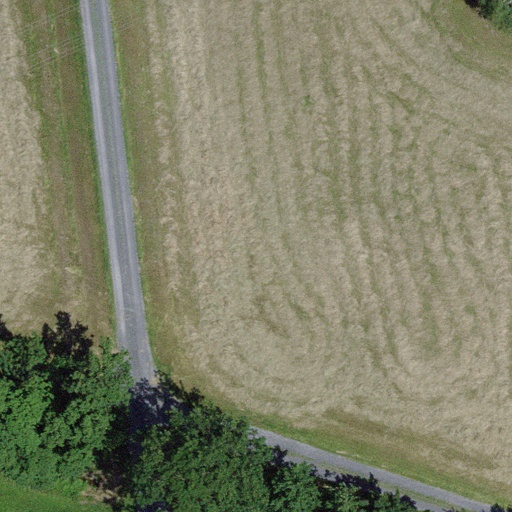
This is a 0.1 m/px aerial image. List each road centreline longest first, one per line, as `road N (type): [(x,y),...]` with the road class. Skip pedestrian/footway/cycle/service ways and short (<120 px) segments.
road 1 (track): [(102,0),(155,511)]
road 2 (track): [(0,369),(462,511)]
